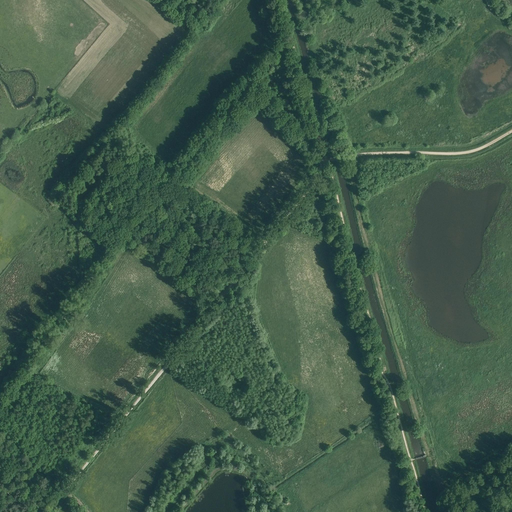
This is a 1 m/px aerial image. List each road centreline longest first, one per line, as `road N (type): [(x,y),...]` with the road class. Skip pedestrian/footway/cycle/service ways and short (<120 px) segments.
road 1 (track): [(325,161),(68,487)]
road 2 (track): [(353,155),(359,218),(446,511)]
road 3 (track): [(511,131),(459,154),(325,161)]
